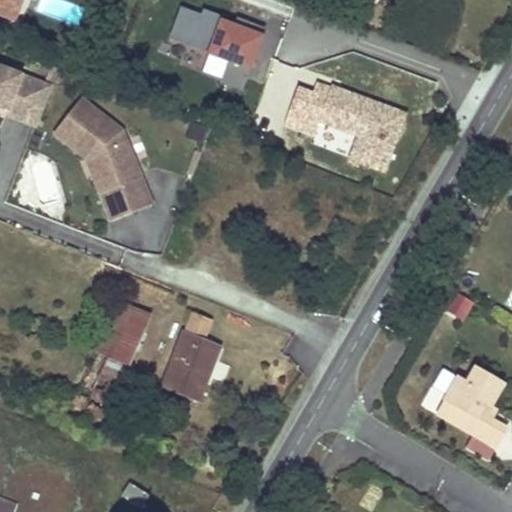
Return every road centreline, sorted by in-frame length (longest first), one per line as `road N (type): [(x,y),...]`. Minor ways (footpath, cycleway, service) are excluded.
road 1 (tertiary): [(322,400),(511,76)]
road 2 (residential): [(322,400),(501,511)]
road 3 (tertiary): [(255,511),(322,400)]
